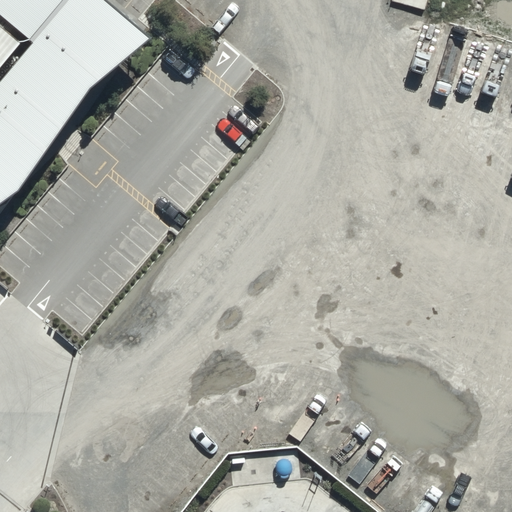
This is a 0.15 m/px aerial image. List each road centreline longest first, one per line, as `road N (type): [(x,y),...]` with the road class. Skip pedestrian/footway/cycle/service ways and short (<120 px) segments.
road 1 (unknown): [(19,307),(259,0)]
road 2 (unknown): [(0,453),(19,391),(19,307)]
